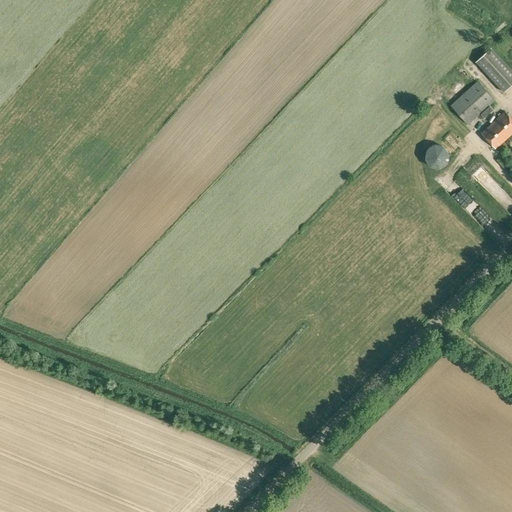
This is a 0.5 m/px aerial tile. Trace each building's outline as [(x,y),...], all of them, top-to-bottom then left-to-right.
[(503,92),(511,83),(511,69),(491,47),(475,62),(503,92)] [(468,124),(495,100),(478,82),(451,106),(468,124)] [(495,148),(511,133),(511,118),(505,111),(481,133),(495,148)] [(436,167),(438,167),(439,167),(440,167),(441,167),(442,166),(443,165),(444,165),(445,164),(446,163),(447,162),(447,161),(448,160),(448,159),(448,158),(448,156),(448,155),(448,154),(448,153),(448,152),(447,150),(446,149),(446,148),(445,148),(444,147),(443,146),(442,146),(441,145),(440,145),(439,144),(437,144),(436,144),(435,144),(434,145),(433,145),(432,146),(431,146),(430,147),(429,148),(428,149),(427,150),(427,151),(426,152),(426,153),(425,154),(425,155),(425,157),(426,158),(426,159),(426,160),(427,161),(427,162),(428,163),(429,164),(430,165),(431,166),(432,166),(433,167),(434,167),(435,167),(436,167)] [(446,171),(440,180),(445,183),(451,175),(446,171)] [(494,217),(488,222),(501,240),(508,235),(494,217)]
